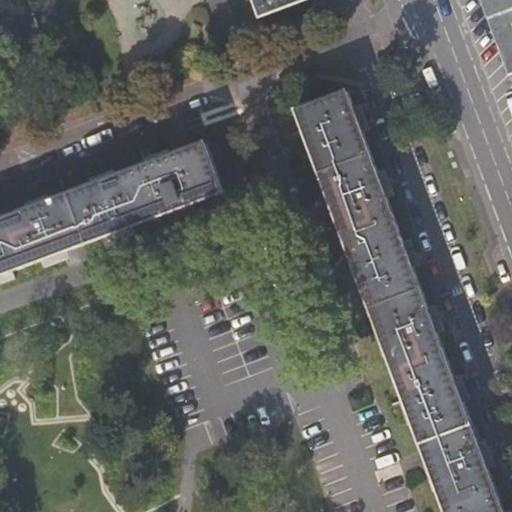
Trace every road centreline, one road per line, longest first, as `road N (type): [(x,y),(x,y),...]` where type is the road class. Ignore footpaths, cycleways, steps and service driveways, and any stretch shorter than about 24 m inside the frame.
road 1 (residential): [(0,300),(260,202),(274,173),(238,79)]
road 2 (residential): [(0,169),(238,79)]
road 3 (tertiary): [(428,9),(511,223)]
road 4 (residential): [(238,79),(376,29)]
